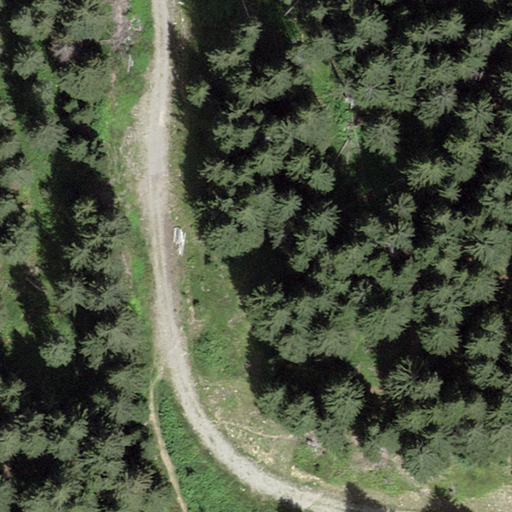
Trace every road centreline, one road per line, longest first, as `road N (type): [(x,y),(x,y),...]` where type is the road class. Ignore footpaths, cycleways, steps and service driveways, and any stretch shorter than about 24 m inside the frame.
road 1 (track): [(464,511),(255,489),(174,348)]
road 2 (track): [(174,348),(156,155),(162,0)]
